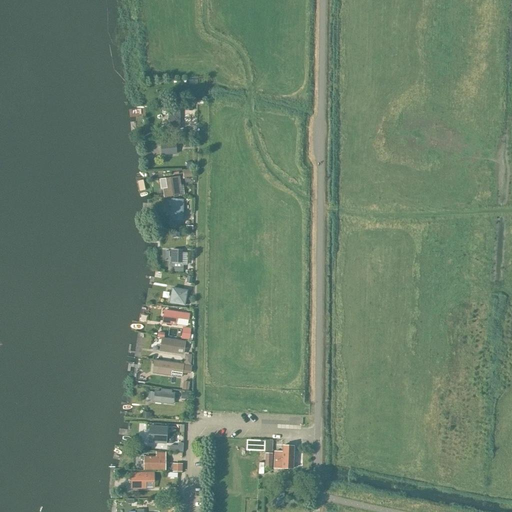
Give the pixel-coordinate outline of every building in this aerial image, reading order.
[(178,106),(169,106),(169,130),(175,130),(178,130),(178,106)] [(175,143),(160,145),(161,155),(176,153),(175,143)] [(183,195),(180,176),(166,178),(168,188),(162,189),(164,198),(183,195)] [(183,221),(183,199),(171,199),(171,220),(183,221)] [(187,264),(188,252),(182,252),(183,249),(174,249),(173,264),(171,264),(171,271),(183,271),(183,263),(187,264)] [(184,305),(187,291),(172,288),(169,303),(184,305)] [(188,321),(190,312),(164,309),(163,323),(186,325),(186,321),(188,321)] [(189,340),(191,328),(182,327),(181,338),(189,340)] [(183,354),(185,340),(162,337),(160,351),(183,354)] [(154,361),(152,372),(171,375),(181,377),(181,372),(192,373),(192,366),(154,361)] [(154,390),(152,403),(173,405),(175,393),(171,392),(172,390),(162,388),(162,391),(154,390)] [(149,427),(149,442),(165,443),(166,428),(149,427)] [(293,468),(294,446),(283,445),(283,452),(275,451),(274,467),(293,468)] [(157,457),(144,457),(144,469),(164,470),(164,457),(163,457),(163,453),(157,453),(157,457)] [(154,472),(131,472),(131,489),(154,489),(154,472)]
